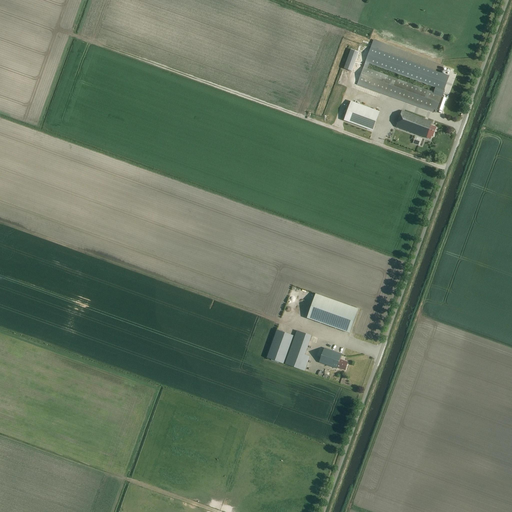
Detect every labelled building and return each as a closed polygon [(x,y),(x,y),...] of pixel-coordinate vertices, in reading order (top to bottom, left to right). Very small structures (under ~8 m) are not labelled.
[(442,96),(444,91),(444,90),(449,76),(370,48),(365,62),(435,87),(433,93),(363,68),(358,82),(436,110),(441,96),(442,96)] [(351,50),(344,68),(352,71),(359,53),(351,50)] [(372,131),(379,112),(351,102),(344,121),(372,131)] [(433,137),(436,128),(431,126),(432,122),(402,111),(396,127),(426,138),(427,137),(431,139),(432,136),(433,137)] [(386,132),(393,137),(397,132),(390,127),(386,132)] [(350,333),(358,309),(321,297),(313,320),(350,333)] [(284,364),(293,336),(277,330),(267,358),(284,364)] [(305,371),(310,357),(305,355),(312,336),(297,331),(285,365),(305,371)] [(345,370),(348,363),(340,360),(342,355),(324,348),(319,362),(337,369),(337,367),(345,370)]
